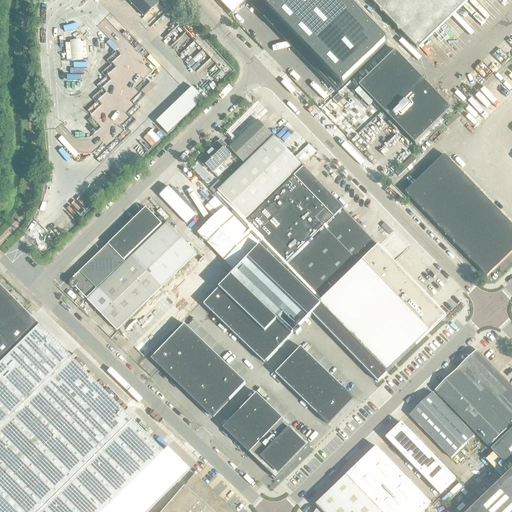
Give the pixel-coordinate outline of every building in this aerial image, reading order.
[(127,0),(144,17),(159,3),(155,0),(127,0)] [(217,0),(233,15),(240,9),(248,0),(217,0)] [(345,0),(257,0),(315,60),(361,16),(345,0)] [(401,32),(417,49),(467,0),(370,0),(380,10),(381,13),(384,14),(398,28),(398,31),(401,32)] [(86,42),(66,44),(67,60),(87,58),(86,42)] [(451,109),(442,100),(395,51),(359,86),(415,144),(451,109)] [(243,163),(272,135),(258,121),(229,148),(243,163)] [(218,191),(245,220),(301,165),(274,137),(218,191)] [(217,143),(200,159),(212,172),(229,156),(229,155),(231,153),(226,148),(228,146),(222,140),(217,144),(217,143)] [(511,225),(444,155),(405,193),(487,277),(511,252),(511,225)] [(245,224),(284,265),(342,209),(343,209),(303,167),(303,168),(245,224)] [(169,186),(160,195),(188,223),(197,215),(169,186)] [(260,244),(225,208),(224,207),(198,233),(233,270),(260,244)] [(123,230),(139,246),(165,222),(160,217),(157,220),(146,208),(123,230)] [(286,267),(319,301),(377,245),(344,211),(286,267)] [(87,300),(115,329),(116,331),(196,254),(167,223),(87,300)] [(139,246),(123,230),(116,238),(131,254),(139,246)] [(131,254),(116,238),(70,282),(69,284),(70,286),(71,287),(73,288),(75,288),(86,299),(125,262),(124,261),(131,254)] [(47,249),(43,244),(39,248),(43,252),(47,249)] [(366,258),(319,303),(387,373),(446,317),(393,262),(379,247),(378,246),(366,258)] [(320,304),(319,304),(260,247),(248,259),(305,315),(308,317),(309,318),(312,315),(321,306),(321,305),(320,304)] [(206,262),(141,323),(156,338),(218,277),(206,262)] [(212,314),(221,322),(230,330),(238,339),(247,347),(256,356),(262,362),(264,364),(266,362),(267,362),(281,347),(286,341),(293,335),(284,327),(281,324),(277,320),(276,320),(275,318),(266,310),(257,302),(249,293),(248,292),(240,285),(231,276),(219,289),(203,305),(212,314)] [(0,362),(38,326),(37,326),(0,287),(0,362)] [(342,327),(338,323),(328,313),(321,306),(312,315),(329,332),(345,349),(361,366),(378,383),(382,378),(387,374),(382,369),(371,357),(354,340),(349,334),(342,327)] [(213,417),(229,401),(246,384),(237,375),(228,367),(219,358),(211,350),(202,342),(193,333),(184,325),(168,342),(152,359),(151,360),(212,418),(213,417)] [(0,511),(100,511),(162,452),(39,327),(38,326),(0,362),(0,511)] [(317,414),(319,416),(328,424),(329,425),(354,399),(353,398),(344,390),(343,388),(336,381),(327,373),(318,364),(309,356),(301,348),(288,361),(275,374),(284,383),(293,391),(301,399),(310,408),(317,414)] [(511,425),(511,386),(477,350),(435,391),(489,448),(511,425)] [(409,416),(451,459),(474,437),(432,393),(409,416)] [(274,411),(265,402),(256,394),(240,411),(224,428),(223,429),(276,480),(310,445),(309,444),(300,436),(298,434),(291,427),(282,419),(274,411)] [(386,438),(392,445),(440,495),(456,479),(402,423),(386,438)] [(511,511),(511,429),(491,449),(511,471),(469,511),(511,511)] [(351,472),(347,475),(369,498),(382,511),(421,511),(431,503),(377,447),(354,468),(355,469),(353,473),(351,472)] [(162,452),(100,511),(146,511),(189,471),(166,448),(162,452)] [(233,511),(194,474),(161,511),(233,511)] [(318,508),(315,511),(382,511),(369,498),(347,475),(318,504),(316,505),(318,508)]
